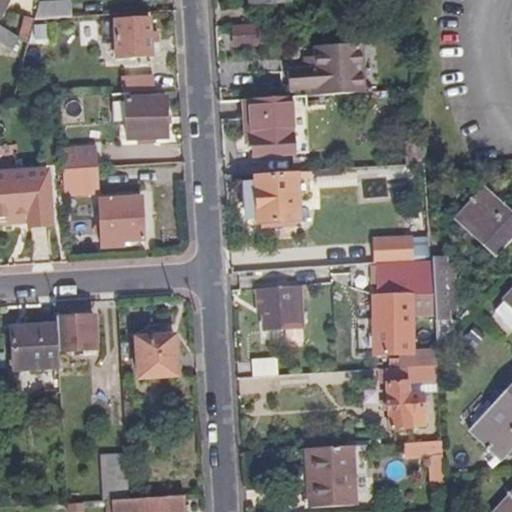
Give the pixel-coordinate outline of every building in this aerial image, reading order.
[(36,18),(35,19),(50,18),(74,16),(72,0),(71,0),(39,1),(36,18)] [(35,19),(36,18),(24,15),(19,35),(31,37),(35,19)] [(50,18),(35,19),(31,37),(29,45),(54,44),(50,18)] [(150,21),(115,23),(117,60),(152,56),(150,21)] [(22,39),(0,25),(0,39),(15,49),(22,39)] [(257,25),(232,25),(232,43),(258,42),(257,25)] [(298,94),(362,90),(359,39),(316,43),(317,53),(317,64),(304,65),(286,68),(287,87),(298,87),(298,94)] [(317,64),(317,53),(304,54),(304,65),(317,64)] [(122,73),(123,91),(155,89),(154,72),(122,73)] [(289,95),(246,98),(246,116),(251,117),(252,140),(253,151),(292,149),(289,95)] [(171,137),(168,97),(127,100),(129,141),(171,137)] [(94,164),(99,164),(98,145),(63,147),(64,164),(94,164)] [(64,164),(66,189),(97,187),(94,164),(64,164)] [(0,174),(0,214),(26,213),(27,220),(50,218),(47,171),(0,174)] [(294,172),(253,174),(254,180),(242,181),(244,216),(256,215),(256,220),(296,217),(294,172)] [(486,248),(511,219),(511,214),(474,179),(446,210),(486,248)] [(143,195),(101,197),(104,238),(146,234),(143,195)] [(374,262),(414,257),(412,231),(372,235),(374,262)] [(431,294),(437,294),(443,293),(441,253),(434,253),(429,256),(431,294)] [(431,294),(429,256),(414,257),(374,262),(373,262),(377,318),(374,318),(376,353),(379,353),(412,350),(410,306),(432,305),(431,294)] [(371,281),(374,281),(373,262),(366,262),(367,277),(371,281)] [(331,282),(330,267),(307,268),(308,283),(331,282)] [(511,272),(494,291),(485,301),(505,320),(511,312),(511,272)] [(300,284),(258,286),(259,305),(264,305),(265,328),(287,327),(302,326),(300,284)] [(95,315),(58,317),(58,326),(60,350),(71,350),(71,360),(86,359),(86,348),(95,348),(95,315)] [(60,350),(58,326),(13,327),(16,371),(61,368),(60,350)] [(302,326),(287,327),(288,337),(292,341),(303,341),(302,326)] [(171,334),(136,337),(138,375),(174,373),(171,334)] [(412,350),(379,353),(380,367),(405,365),(436,363),(435,348),(412,350)] [(254,360),(254,375),(279,374),(278,358),(254,360)] [(386,381),(391,428),(391,429),(413,427),(413,425),(427,424),(424,391),(438,390),(436,363),(405,365),(407,379),(386,381)] [(491,452),(511,429),(511,372),(509,370),(461,424),(491,452)] [(442,450),(441,439),(403,441),(404,454),(428,452),(442,450)] [(351,444),(307,447),(308,505),(353,503),(351,444)] [(102,498),(105,498),(104,480),(130,479),(129,450),(100,452),(102,498)] [(444,485),(442,450),(428,452),(430,486),(444,485)] [(491,511),(511,511),(511,474),(484,506),(491,511)] [(115,498),(131,497),(130,479),(104,480),(105,498),(115,498)] [(186,511),(186,494),(131,497),(115,498),(115,511),(186,511)]
